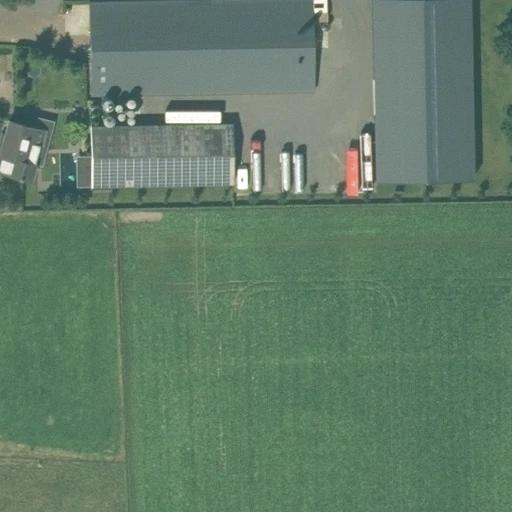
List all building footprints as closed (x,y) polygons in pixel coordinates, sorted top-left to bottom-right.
[(214,0),(89,2),(91,94),(315,90),(314,21),(313,0),(214,0)] [(326,0),(313,0),(314,21),(327,21),(326,0)] [(469,0),(373,0),(376,178),(472,176),(469,0)] [(3,133),(0,145),(0,169),(30,178),(34,162),(33,162),(38,144),(39,144),(43,128),(11,119),(7,133),(3,133)] [(232,183),(231,123),(91,125),(93,185),(232,183)]
